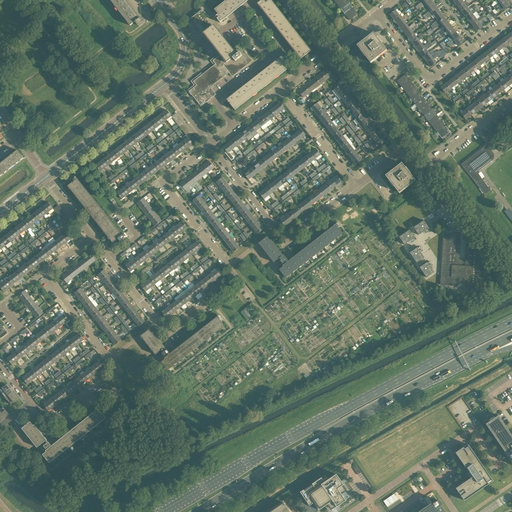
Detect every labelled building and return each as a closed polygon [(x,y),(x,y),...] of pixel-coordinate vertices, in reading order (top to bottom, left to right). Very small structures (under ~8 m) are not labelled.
[(135,22),(136,24),(138,25),(142,22),(140,18),(138,19),(123,0),(109,0),(130,26),(135,22)] [(220,22),(227,17),(248,0),(226,0),(214,10),(215,10),(217,13),(218,14),(215,16),(220,22)] [(261,0),(257,4),(263,11),(300,59),(301,58),(311,50),(271,0),(267,0),(267,1),(265,2),(263,0),(261,0)] [(349,2),(347,0),(339,0),(336,3),(340,9),(349,2)] [(422,5),(419,7),(420,9),(426,5),(428,8),(433,3),(430,0),(427,0),(424,3),(422,5)] [(469,0),(466,0),(465,1),(458,7),(462,12),(467,7),(469,6),(467,3),(470,1),(469,0)] [(505,0),(504,0),(496,0),(498,3),(493,7),(494,9),(500,5),(505,0)] [(505,0),(500,5),(494,9),(496,11),(501,7),(503,10),(509,5),(505,0)] [(340,9),(345,15),(353,8),(349,2),(340,9)] [(428,12),(425,15),(426,17),(431,13),(437,8),(433,3),(428,8),(430,11),(428,12)] [(467,7),(462,12),(465,17),(471,12),(467,7)] [(358,14),(353,8),(345,15),(349,20),(358,14)] [(431,13),(426,17),(427,19),(428,19),(431,16),(433,15),(435,17),(441,13),(437,8),(431,13)] [(476,8),(473,11),(471,12),(465,17),(469,21),(475,17),(473,14),(474,13),(478,10),(476,8)] [(208,17),(202,10),(202,9),(187,21),(199,36),(203,33),(220,55),(213,61),(215,64),(217,66),(202,77),(201,75),(193,81),(196,85),(189,91),(201,106),(216,95),(210,87),(229,73),(232,77),(252,61),(243,49),(236,54),(213,25),(212,26),(206,19),(208,17)] [(393,19),(399,15),(401,13),(398,9),(395,11),(395,10),(389,15),(390,15),(393,19)] [(433,26),(444,18),(441,13),(435,17),(437,20),(432,24),(433,26)] [(397,24),(408,16),(406,14),(401,18),(399,15),(393,19),(397,24)] [(473,26),(478,22),(483,18),(482,15),(479,18),(477,19),(475,17),(469,21),(473,26)] [(408,16),(397,24),(401,29),(406,24),(404,22),(409,18),(408,16)] [(442,27),(448,22),(444,18),(433,26),(435,28),(440,24),(442,27)] [(483,18),(478,22),(473,26),(476,31),(482,26),(480,24),(485,19),(484,18),(483,18)] [(446,31),(452,27),(448,22),(442,27),(445,30),(443,31),(439,34),(441,35),(444,33),(446,31)] [(406,24),(401,29),(404,34),(415,25),(414,23),(408,27),(406,24)] [(415,25),(404,34),(408,38),(414,34),(411,31),(417,27),(415,25)] [(450,36),(455,32),(452,27),(446,31),(450,36)] [(448,45),(459,36),(455,32),(450,36),(452,39),(450,41),(447,43),(448,45)] [(386,50),(376,38),(372,33),(356,46),(370,63),(386,50)] [(412,43),(417,39),(414,34),(408,38),(412,43)] [(423,35),(419,37),(417,39),(412,43),(415,48),(421,43),(419,41),(424,37),(423,35)] [(463,41),(459,36),(448,45),(450,47),(453,44),(455,43),(457,46),(463,41)] [(511,41),(507,36),(502,39),(508,46),(510,45),(509,44),(511,41)] [(508,46),(502,39),(497,43),(502,49),(505,47),(506,48),(508,46)] [(421,43),(415,48),(419,53),(425,48),(427,47),(430,44),(429,42),(425,45),(423,46),(421,43)] [(502,49),(497,43),(493,47),(498,54),(500,52),(499,51),(502,49)] [(498,54),(493,47),(488,50),(493,56),(495,54),(496,55),(498,54)] [(423,57),(428,53),(425,48),(419,53),(423,57)] [(428,53),(423,57),(426,62),(437,53),(437,54),(440,52),(439,50),(436,52),(431,56),(428,53)] [(493,56),(488,50),(483,54),(489,61),(491,60),(490,58),(493,56)] [(437,53),(426,62),(430,67),(436,62),(434,60),(439,55),(437,54),(437,53)] [(489,61),(483,54),(478,58),(483,64),(486,61),(487,63),(489,61)] [(286,69),(283,65),(286,62),(281,56),(276,61),(277,62),(274,63),(274,62),(226,100),(234,110),(286,69)] [(483,64),(478,58),(474,61),(479,69),(481,67),(480,66),(483,64)] [(479,69),(474,61),(469,65),(474,71),(477,69),(478,70),(479,69)] [(474,71),(469,65),(464,69),(470,76),(472,75),(471,73),(474,71)] [(321,73),(327,80),(332,75),(327,68),(321,73)] [(470,76),(464,69),(459,72),(464,78),(467,76),(468,77),(470,76)] [(464,78),(459,72),(455,76),(460,83),(462,82),(461,81),(464,78)] [(321,84),(327,80),(321,73),(315,77),(321,84)] [(401,87),(410,80),(405,74),(397,81),(401,87)] [(460,83),(455,76),(450,80),(455,86),(458,84),(459,85),(460,83)] [(315,89),(321,84),(315,77),(310,82),(315,89)] [(410,80),(401,87),(406,92),(414,86),(410,80)] [(455,86),(450,80),(445,84),(451,91),(453,89),(452,88),(455,86)] [(498,83),(503,90),(509,86),(504,80),(500,82),(500,81),(498,83)] [(303,98),(315,89),(310,82),(298,91),(303,98)] [(498,94),(503,90),(498,83),(495,85),(496,86),(493,88),(498,94)] [(451,91),(445,84),(440,87),(445,93),(448,91),(449,92),(451,91)] [(334,89),(338,94),(344,90),(340,85),(334,89)] [(414,86),(406,92),(410,98),(419,92),(414,86)] [(487,91),(493,99),(498,94),(493,88),(490,91),(489,90),(487,91)] [(348,94),(344,90),(338,94),(342,99),(348,94)] [(487,103),(493,99),(487,91),(485,93),(485,94),(482,96),(487,103)] [(419,92),(410,98),(415,104),(423,97),(419,92)] [(342,99),(345,104),(351,99),(348,94),(342,99)] [(476,100),(482,107),(487,103),(482,96),(479,99),(478,98),(476,100)] [(423,97),(415,104),(419,110),(428,103),(423,97)] [(355,104),(351,99),(345,104),(349,108),(355,104)] [(476,111),(482,107),(476,100),(474,101),(475,102),(471,105),(476,111)] [(280,103),(275,106),(279,112),(284,108),(280,103)] [(314,112),(321,108),(317,103),(311,108),(314,112)] [(428,103),(419,110),(424,115),(432,109),(428,103)] [(349,108),(353,113),(359,108),(355,104),(349,108)] [(465,108),(471,115),(476,111),(471,105),(468,107),(468,106),(465,108)] [(270,110),(275,116),(279,112),(275,106),(270,110)] [(314,112),(318,117),(324,112),(321,108),(314,112)] [(362,113),(359,108),(353,113),(356,118),(362,113)] [(466,120),(471,115),(465,108),(463,110),(464,111),(461,113),(466,120)] [(432,109),(424,115),(428,121),(437,115),(432,109)] [(167,110),(162,114),(166,120),(171,116),(167,110)] [(270,120),(275,116),(270,110),(265,114),(270,120)] [(328,117),(324,112),(318,117),(322,122),(328,117)] [(362,113),(356,118),(354,119),(358,124),(360,122),(366,118),(362,113)] [(162,114),(157,117),(162,124),(166,120),(162,114)] [(265,123),(270,120),(265,114),(261,117),(265,123)] [(437,115),(428,121),(433,127),(441,120),(437,115)] [(157,117),(152,121),(157,127),(162,124),(157,117)] [(261,117),(256,121),(261,127),(265,123),(261,117)] [(322,122),(326,127),(332,122),(328,117),(322,122)] [(370,123),(366,118),(360,122),(364,127),(370,123)] [(441,120),(433,127),(437,133),(445,126),(441,120)] [(152,121),(148,125),(152,131),(157,127),(152,121)] [(251,125),(256,131),(261,127),(256,121),(251,125)] [(335,127),(332,122),(326,127),(329,131),(335,127)] [(373,127),(370,123),(364,127),(367,132),(373,127)] [(148,125),(143,128),(148,135),(152,131),(148,125)] [(246,129),(251,135),(253,137),(258,133),(256,131),(251,125),(246,129)] [(445,126),(437,133),(442,138),(450,132),(445,126)] [(339,131),(335,127),(329,131),(333,136),(339,131)] [(367,132),(371,137),(377,132),(373,127),(367,132)] [(143,128),(138,132),(143,138),(148,135),(143,128)] [(246,129),(242,132),(246,138),(251,135),(246,129)] [(296,133),(300,139),(305,135),(300,129),(296,133)] [(333,136),(337,141),(343,136),(339,131),(333,136)] [(138,132),(133,136),(138,142),(143,138),(138,132)] [(242,132),(237,136),(242,142),(246,138),(242,132)] [(381,137),(377,132),(371,137),(375,141),(381,137)] [(296,143),(300,139),(296,133),(291,137),(296,143)] [(186,135),(184,136),(186,139),(183,141),(188,147),(193,143),(192,142),(195,140),(190,135),(187,137),(186,135)] [(133,136),(129,140),(133,146),(138,142),(133,136)] [(237,136),(232,140),(237,146),(242,142),(237,136)] [(346,141),(343,136),(337,141),(340,146),(346,141)] [(286,140),(291,146),(296,143),(291,137),(286,140)] [(381,137),(375,141),(379,146),(385,142),(381,137)] [(129,140),(124,143),(129,149),(133,146),(129,140)] [(232,140),(228,143),(232,149),(237,146),(232,140)] [(286,150),(291,146),(286,140),(281,144),(286,150)] [(183,141),(178,145),(183,151),(188,147),(183,141)] [(340,146),(344,150),(350,146),(346,141),(340,146)] [(124,143),(119,147),(124,153),(129,149),(124,143)] [(228,143),(223,147),(227,153),(232,149),(228,143)] [(277,148),(281,154),(286,150),(281,144),(277,148)] [(494,154),(486,144),(461,164),(468,174),(469,174),(476,183),(485,195),(491,190),(482,179),(475,169),(486,161),(488,163),(492,159),(490,157),(494,154)] [(179,155),(183,151),(178,145),(174,149),(179,155)] [(354,150),(350,146),(344,150),(348,155),(354,150)] [(119,147),(114,151),(119,157),(124,153),(119,147)] [(277,157),(281,154),(277,148),(272,151),(277,157)] [(174,149),(169,152),(174,158),(179,155),(174,149)] [(316,149),(311,152),(316,158),(321,155),(316,149)] [(10,152),(8,153),(10,156),(5,160),(11,167),(23,158),(17,150),(12,154),(10,152)] [(348,155),(351,160),(357,155),(354,150),(348,155)] [(114,151),(110,154),(115,160),(119,157),(114,151)] [(267,155),(272,161),(277,157),(272,151),(267,155)] [(169,162),(174,158),(169,152),(164,156),(169,162)] [(311,152),(306,156),(311,162),(316,158),(311,152)] [(110,154),(105,158),(110,164),(115,160),(110,154)] [(267,165),(272,161),(267,155),(263,159),(267,165)] [(361,160),(357,155),(351,160),(355,165),(361,160)] [(164,156),(160,160),(164,166),(169,162),(164,156)] [(306,156),(301,160),(306,166),(311,162),(306,156)] [(105,158),(100,162),(105,168),(110,164),(105,158)] [(258,163),(263,169),(267,165),(263,159),(258,163)] [(0,176),(11,167),(5,160),(0,163),(0,162),(0,176)] [(160,169),(164,166),(160,160),(155,163),(160,169)] [(297,163),(301,169),(306,166),(301,160),(297,163)] [(203,165),(208,172),(214,167),(209,161),(203,165)] [(105,168),(100,162),(95,165),(100,172),(105,168)] [(155,163),(150,167),(155,173),(160,169),(155,163)] [(258,172),(263,169),(258,163),(253,166),(258,172)] [(297,173),(301,169),(297,163),(292,167),(297,173)] [(401,163),(385,175),(398,193),(415,180),(401,163)] [(203,165),(197,170),(202,177),(208,172),(203,165)] [(248,170),(253,176),(258,172),(253,166),(248,170)] [(150,177),(155,173),(150,167),(145,171),(150,177)] [(292,167),(287,171),(292,177),(297,173),(292,167)] [(197,181),(202,177),(197,170),(191,174),(197,181)] [(248,180),(253,176),(248,170),(244,174),(248,180)] [(145,171),(141,174),(145,180),(150,177),(145,171)] [(287,171),(283,175),(287,181),(292,177),(287,171)] [(141,184),(145,180),(141,174),(136,178),(141,184)] [(197,181),(191,174),(180,184),(185,190),(197,181)] [(283,175),(278,178),(283,184),(287,181),(283,175)] [(332,179),(337,185),(341,181),(337,175),(332,179)] [(121,235),(120,234),(77,179),(75,177),(72,180),(73,182),(68,186),(112,243),(118,239),(120,241),(124,238),(122,235),(121,235)] [(220,187),(226,182),(222,177),(216,182),(220,187)] [(136,178),(131,182),(136,188),(141,184),(136,178)] [(278,178),(273,182),(278,188),(283,184),(278,178)] [(332,189),(337,185),(332,179),(327,183),(332,189)] [(131,192),(136,188),(131,182),(126,185),(131,192)] [(230,187),(226,182),(220,187),(223,191),(230,187)] [(273,182),(268,186),(273,192),(278,188),(273,182)] [(202,188),(198,183),(194,187),(198,192),(202,188)] [(322,187),(327,193),(332,189),(327,183),(322,187)] [(126,185),(122,189),(127,195),(131,192),(126,185)] [(264,189),(268,195),(273,192),(268,186),(264,189)] [(223,191),(227,196),(233,191),(230,187),(223,191)] [(322,196),(327,193),(322,187),(318,190),(322,196)] [(122,199),(127,195),(122,189),(117,193),(122,199)] [(259,193),(264,199),(268,195),(264,189),(259,193)] [(313,194),(318,200),(322,196),(318,190),(313,194)] [(237,196),(233,191),(227,196),(231,201),(237,196)] [(313,204),(318,200),(313,194),(308,198),(313,204)] [(193,200),(197,205),(203,200),(199,196),(193,200)] [(231,201),(235,206),(241,201),(237,196),(231,201)] [(137,203),(141,209),(148,204),(143,198),(137,203)] [(304,201),(308,207),(313,204),(308,198),(304,201)] [(197,205),(200,210),(206,205),(203,200),(197,205)] [(244,206),(241,201),(235,206),(238,210),(244,206)] [(304,211),(308,207),(304,201),(299,205),(304,211)] [(48,202),(43,206),(48,212),(53,208),(48,202)] [(141,209),(146,215),(152,209),(148,204),(141,209)] [(200,210),(204,214),(210,210),(206,205),(200,210)] [(294,209),(299,215),(304,211),(299,205),(294,209)] [(43,206),(39,210),(43,216),(48,212),(43,206)] [(238,210),(242,215),(248,210),(244,206),(238,210)] [(511,223),(511,215),(506,208),(502,211),(511,223)] [(146,215),(150,220),(157,215),(152,209),(146,215)] [(294,219),(299,215),(294,209),(289,213),(294,219)] [(39,210),(34,214),(39,220),(43,216),(39,210)] [(204,214),(208,219),(214,215),(210,210),(204,214)] [(252,215),(248,210),(242,215),(246,220),(252,215)] [(285,216),(289,222),(294,219),(289,213),(285,216)] [(34,214),(29,217),(34,223),(39,220),(34,214)] [(155,226),(161,221),(157,215),(150,220),(155,226)] [(208,219),(211,224),(217,219),(214,215),(208,219)] [(246,220),(249,224),(256,220),(252,215),(246,220)] [(285,226),(289,222),(285,216),(280,220),(285,226)] [(29,217),(25,221),(29,227),(34,223),(29,217)] [(211,224),(215,229),(221,224),(217,219),(211,224)] [(259,224),(256,220),(249,224),(253,229),(259,224)] [(25,221),(20,225),(25,231),(29,227),(25,221)] [(177,225),(182,231),(187,227),(182,221),(177,225)] [(424,221),(413,227),(418,235),(424,232),(425,234),(429,231),(428,229),(429,228),(424,221)] [(215,229),(219,233),(225,229),(221,224),(215,229)] [(259,224),(253,229),(257,234),(263,229),(259,224)] [(335,224),(288,261),(282,266),(283,267),(279,270),(286,278),(342,233),(335,224)] [(20,225),(15,228),(20,234),(25,231),(20,225)] [(177,235),(182,231),(177,225),(173,229),(177,235)] [(15,228),(10,232),(15,238),(20,234),(15,228)] [(168,233),(173,239),(177,235),(173,229),(168,233)] [(219,233),(222,238),(228,233),(225,229),(219,233)] [(70,230),(65,234),(70,240),(75,236),(70,230)] [(409,230),(399,237),(404,245),(409,241),(411,243),(415,241),(413,238),(414,238),(409,230)] [(441,261),(440,285),(458,286),(458,285),(458,278),(463,278),(463,286),(463,287),(463,290),(480,291),(483,243),(482,243),(476,242),(475,246),(465,246),(464,261),(464,266),(459,266),(459,260),(460,241),(461,232),(450,231),(450,232),(446,232),(445,232),(443,232),(443,236),(442,259),(441,261)] [(10,232),(6,236),(10,242),(15,238),(10,232)] [(168,242),(173,239),(168,233),(163,236),(168,242)] [(222,238),(226,243),(232,238),(228,233),(222,238)] [(65,243),(70,240),(65,234),(60,237),(65,243)] [(6,236),(1,239),(6,246),(10,242),(6,236)] [(158,240),(163,246),(168,242),(163,236),(158,240)] [(60,237),(55,241),(60,247),(65,243),(60,237)] [(259,243),(273,262),(278,258),(283,255),(271,240),(270,241),(267,237),(259,243)] [(226,243),(230,248),(236,243),(232,238),(226,243)] [(158,250),(163,246),(158,240),(154,244),(158,250)] [(56,251),(60,247),(55,241),(51,245),(56,251)] [(197,241),(192,245),(197,251),(202,247),(197,241)] [(239,248),(236,243),(230,248),(233,252),(239,248)] [(149,247),(154,253),(158,250),(154,244),(149,247)] [(51,245),(46,248),(51,254),(56,251),(51,245)] [(197,251),(192,245),(188,248),(193,254),(197,251)] [(149,257),(154,253),(149,247),(144,251),(149,257)] [(417,247),(409,253),(416,263),(424,258),(421,252),(423,251),(420,247),(418,248),(417,247)] [(46,258),(51,254),(46,248),(41,252),(46,258)] [(188,248),(183,252),(188,258),(193,254),(188,248)] [(140,255),(144,261),(149,257),(144,251),(140,255)] [(41,252),(37,256),(41,262),(46,258),(41,252)] [(183,252),(178,256),(183,262),(188,258),(183,252)] [(90,253),(85,258),(90,265),(96,260),(90,253)] [(140,264),(144,261),(140,255),(135,258),(140,264)] [(280,261),(285,257),(283,255),(278,258),(279,259),(274,263),(277,267),(282,263),(280,261)] [(37,266),(41,262),(37,256),(32,259),(37,266)] [(178,256),(174,259),(178,266),(183,262),(178,256)] [(85,258),(79,263),(84,269),(90,265),(85,258)] [(130,262),(135,268),(140,264),(135,258),(130,262)] [(32,259),(27,263),(32,269),(37,266),(32,259)] [(174,259),(169,263),(174,269),(178,266),(174,259)] [(130,272),(135,268),(130,262),(125,266),(130,272)] [(427,262),(419,267),(426,278),(434,272),(430,267),(433,266),(430,262),(428,263),(427,262)] [(27,273),(32,269),(27,263),(22,267),(27,273)] [(79,263),(73,267),(78,274),(84,269),(79,263)] [(169,263),(164,267),(169,273),(174,269),(169,263)] [(22,267),(18,271),(22,277),(27,273),(22,267)] [(73,267),(67,272),(72,278),(78,274),(73,267)] [(164,267),(160,271),(164,277),(169,273),(164,267)] [(223,274),(218,268),(213,271),(218,277),(223,274)] [(102,279),(108,274),(104,269),(98,274),(102,279)] [(18,280),(22,277),(18,271),(13,274),(18,280)] [(160,271),(155,274),(160,280),(164,277),(160,271)] [(209,275),(213,281),(218,277),(213,271),(209,275)] [(67,283),(72,278),(67,272),(61,276),(67,283)] [(13,274),(8,278),(13,284),(18,280),(13,274)] [(111,279),(108,274),(102,279),(105,284),(111,279)] [(155,274),(150,278),(155,284),(160,280),(155,274)] [(213,281),(209,275),(204,279),(209,285),(213,281)] [(8,288),(13,284),(8,278),(4,282),(8,288)] [(150,278),(145,282),(150,288),(155,284),(150,278)] [(115,284),(111,279),(105,284),(109,288),(115,284)] [(199,282),(204,288),(209,285),(204,279),(199,282)] [(8,288),(4,282),(0,284),(0,287),(3,292),(8,288)] [(145,292),(150,288),(145,282),(141,285),(145,292)] [(195,286),(199,292),(204,288),(199,282),(195,286)] [(119,288),(115,284),(109,288),(113,293),(119,288)] [(190,290),(195,296),(199,292),(195,286),(190,290)] [(74,293),(78,298),(84,293),(80,288),(74,293)] [(122,293),(119,288),(113,293),(116,298),(122,293)] [(25,290),(18,295),(23,301),(29,296),(25,290)] [(185,294),(190,300),(195,296),(190,290),(185,294)] [(88,298),(84,293),(78,298),(82,302),(88,298)] [(126,298),(122,293),(116,298),(120,303),(126,298)] [(180,297),(185,303),(190,300),(185,294),(180,297)] [(34,302),(29,296),(23,301),(27,307),(34,302)] [(176,301),(181,307),(185,303),(180,297),(176,301)] [(82,302),(85,307),(91,302),(88,298),(82,302)] [(130,303),(126,298),(120,303),(124,307),(130,303)] [(171,305),(176,311),(181,307),(176,301),(171,305)] [(32,313),(39,308),(34,302),(27,307),(32,313)] [(85,307),(89,312),(95,307),(91,302),(85,307)] [(134,307),(130,303),(124,307),(128,312),(134,307)] [(166,308),(171,314),(176,311),(171,305),(166,308)] [(89,312),(93,316),(99,312),(95,307),(89,312)] [(137,312),(134,307),(128,312),(131,317),(137,312)] [(43,313),(39,308),(32,313),(36,319),(43,313)] [(161,312),(166,318),(171,314),(166,308),(161,312)] [(251,316),(245,309),(242,312),(247,319),(251,316)] [(93,316),(97,321),(103,316),(99,312),(93,316)] [(141,317),(137,312),(131,317),(135,321),(141,317)] [(69,320),(64,314),(59,318),(64,324),(69,320)] [(97,321),(100,326),(106,321),(103,316),(97,321)] [(145,322),(141,317),(135,321),(139,326),(145,322)] [(59,318),(54,321),(59,327),(64,324),(59,318)] [(218,318),(165,359),(161,362),(167,370),(224,326),(218,318)] [(54,331),(59,327),(54,321),(50,325),(54,331)] [(100,326),(104,331),(110,326),(106,321),(100,326)] [(50,325),(45,329),(50,335),(54,331),(50,325)] [(104,331),(108,335),(114,331),(110,326),(104,331)] [(45,339),(50,335),(45,329),(40,333),(45,339)] [(153,332),(152,333),(149,329),(140,336),(155,355),(159,351),(161,354),(162,353),(164,356),(169,352),(169,351),(168,349),(167,350),(167,349),(166,350),(164,347),(153,332)] [(108,335),(111,340),(117,335),(114,331),(108,335)] [(40,333),(35,336),(40,342),(45,339),(40,333)] [(84,339),(79,333),(74,337),(79,343),(84,339)] [(121,340),(117,335),(111,340),(115,345),(121,340)] [(35,346),(40,342),(35,336),(31,340),(35,346)] [(79,343),(74,337),(70,341),(74,347),(79,343)] [(31,340),(26,344),(31,350),(35,346),(31,340)] [(74,347),(70,341),(65,345),(70,351),(74,347)] [(26,353),(31,350),(26,344),(21,347),(26,353)] [(70,351),(65,345),(60,348),(65,354),(70,351)] [(21,347),(17,351),(21,357),(26,353),(21,347)] [(65,354),(60,348),(55,352),(60,358),(65,354)] [(17,361),(21,357),(17,351),(12,355),(17,361)] [(60,358),(55,352),(51,356),(55,362),(60,358)] [(17,361),(12,355),(7,358),(12,364),(17,361)] [(55,362),(51,356),(46,359),(51,365),(55,362)] [(51,365),(46,359),(41,363),(46,369),(51,365)] [(95,364),(100,370),(105,366),(100,360),(95,364)] [(46,369),(41,363),(37,367),(41,373),(46,369)] [(95,374),(100,370),(95,364),(91,368),(95,374)] [(41,373),(37,367),(32,370),(37,377),(41,373)] [(86,372),(91,378),(95,374),(91,368),(86,372)] [(37,377),(32,370),(27,374),(32,380),(37,377)] [(86,381),(91,378),(86,372),(81,375),(86,381)] [(32,380),(27,374),(22,378),(27,384),(32,380)] [(76,379),(81,385),(86,381),(81,375),(76,379)] [(76,389),(81,385),(76,379),(72,383),(76,389)] [(67,386),(72,392),(76,389),(72,383),(67,386)] [(9,388),(7,384),(0,389),(0,391),(2,394),(9,388)] [(67,396),(72,392),(67,386),(62,390),(67,396)] [(5,397),(12,392),(9,388),(2,394),(5,397)] [(58,394),(62,400),(67,396),(62,390),(58,394)] [(8,401),(15,395),(12,392),(5,397),(8,401)] [(58,403),(62,400),(58,394),(53,397),(58,403)] [(8,401),(11,405),(18,399),(15,395),(8,401)] [(48,401),(53,407),(58,403),(53,397),(48,401)] [(48,411),(53,407),(48,401),(43,405),(48,411)] [(3,407),(0,409),(0,410),(5,417),(9,415),(3,407)] [(99,410),(56,444),(43,454),(49,463),(105,418),(99,410)] [(511,435),(498,415),(485,424),(511,462),(511,435)] [(474,424),(478,430),(481,427),(482,426),(478,420),(477,421),(474,423),(474,424)] [(33,426),(30,422),(22,428),(37,447),(45,441),(33,426)] [(48,442),(44,446),(41,448),(43,451),(46,448),(50,445),(48,442)] [(465,449),(463,448),(463,447),(455,452),(468,471),(469,471),(473,476),(455,488),(459,493),(460,492),(461,495),(460,495),(464,500),(488,484),(487,482),(491,479),(492,481),(493,481),(468,444),(467,445),(469,446),(465,449)] [(352,468),(357,475),(358,474),(362,480),(364,478),(356,465),(352,468)] [(312,484),(313,485),(304,491),(303,489),(300,492),(309,506),(313,503),(312,502),(313,502),(319,510),(327,504),(331,508),(332,508),(335,507),(334,506),(335,505),(336,507),(345,500),(340,493),(345,490),(342,485),(343,484),(336,474),(329,479),(327,476),(322,479),(321,477),(312,484)] [(393,495),(383,501),(386,506),(396,499),(393,495)] [(445,511),(441,506),(441,505),(438,500),(432,504),(433,505),(429,507),(427,504),(424,506),(425,508),(419,511),(445,511)] [(290,511),(284,502),(269,511),(290,511)]
